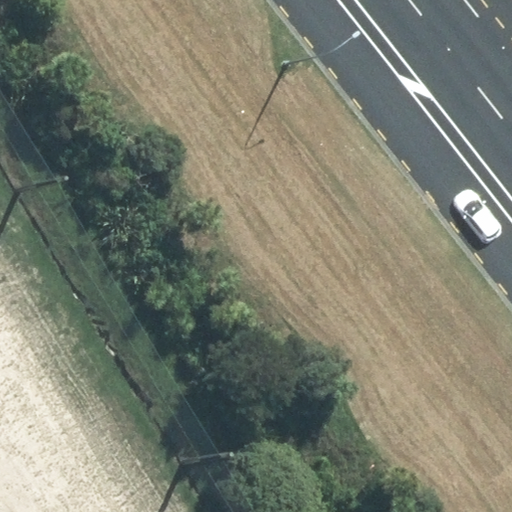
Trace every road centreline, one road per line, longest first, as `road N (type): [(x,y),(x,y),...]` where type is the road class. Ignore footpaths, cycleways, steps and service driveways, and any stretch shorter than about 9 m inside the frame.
road 1 (primary): [(511,253),(306,0)]
road 2 (primary): [(413,0),(511,128)]
